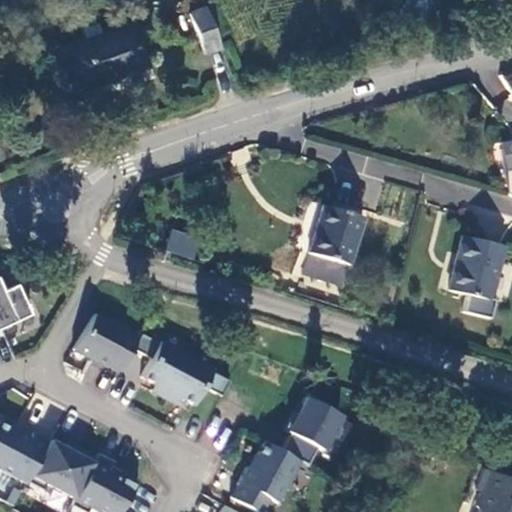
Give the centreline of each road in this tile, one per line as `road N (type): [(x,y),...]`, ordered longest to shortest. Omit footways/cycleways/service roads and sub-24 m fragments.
road 1 (secondary): [(55,209),(127,160),(511,41)]
road 2 (residential): [(108,260),(511,386)]
road 3 (residential): [(174,511),(202,467),(41,370)]
road 4 (residential): [(41,370),(90,274),(108,260)]
